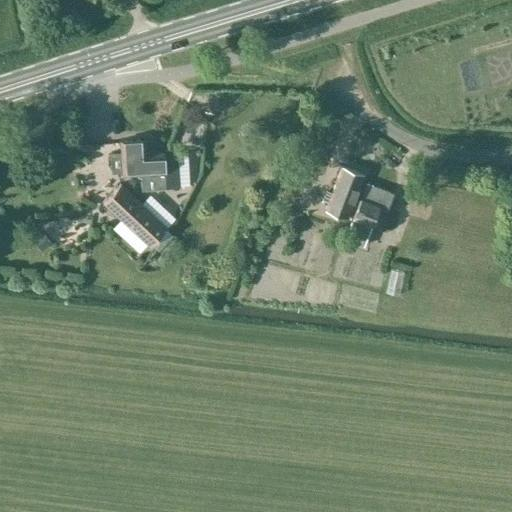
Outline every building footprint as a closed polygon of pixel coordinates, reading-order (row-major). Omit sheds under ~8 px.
[(124,152),(110,152),(111,173),(125,172),(125,174),(141,173),(141,184),(142,189),(164,188),(164,187),(180,186),(179,162),(164,162),(163,152),(148,152),(147,139),(123,141),(124,152)] [(6,158),(0,160),(0,177),(12,173),(6,158)] [(348,217),(364,172),(343,164),(327,209),(348,217)] [(163,230),(167,225),(121,182),(104,201),(150,243),(151,243),(164,256),(177,243),(163,230)] [(381,227),(394,192),(366,182),(348,232),(345,238),(365,246),(373,224),(381,227)] [(394,214),(389,233),(398,235),(403,217),(394,214)] [(37,231),(31,235),(32,237),(39,244),(42,248),(47,243),(37,231)]
